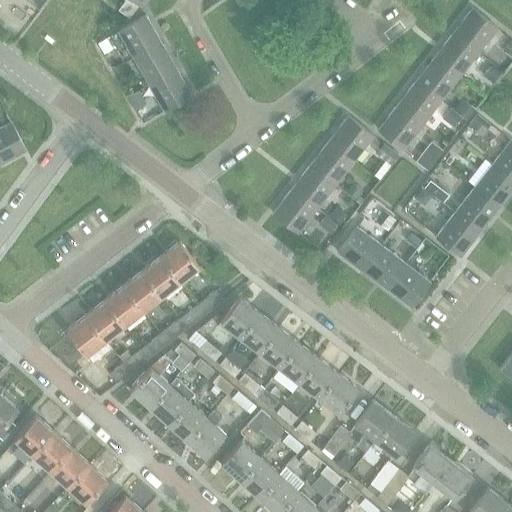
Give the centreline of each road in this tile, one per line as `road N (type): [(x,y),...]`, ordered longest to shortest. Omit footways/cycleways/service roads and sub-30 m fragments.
road 1 (tertiary): [(426,378),(178,189)]
road 2 (residential): [(206,511),(6,329)]
road 3 (residential): [(6,329),(178,189)]
road 4 (residential): [(254,129),(375,33)]
road 5 (residential): [(189,0),(254,129)]
road 6 (residential): [(0,229),(83,116)]
road 7 (residential): [(426,378),(511,267)]
